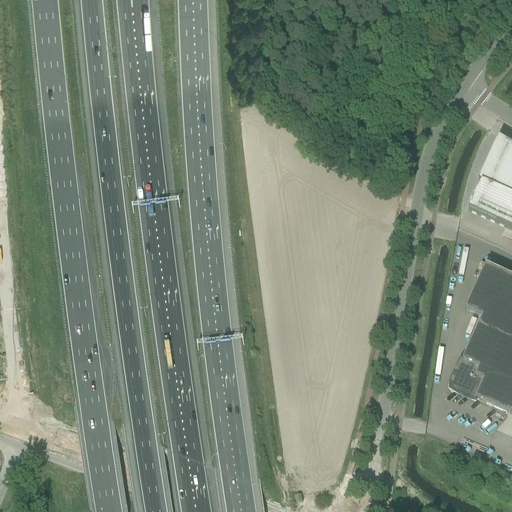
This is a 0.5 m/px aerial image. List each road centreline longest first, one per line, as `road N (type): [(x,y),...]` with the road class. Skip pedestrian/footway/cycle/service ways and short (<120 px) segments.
road 1 (trunk): [(43,0),(72,271),(110,511)]
road 2 (motorway): [(91,0),(118,267),(155,511)]
road 3 (motorway): [(240,511),(209,267),(192,0)]
road 4 (motorway): [(195,511),(130,6)]
road 5 (unclassified): [(364,511),(424,170),(464,87)]
road 6 (unclassified): [(270,511),(75,435),(44,431),(27,447)]
road 7 (unclassified): [(27,447),(65,445),(242,511)]
road 8 (unclassified): [(18,410),(0,243)]
